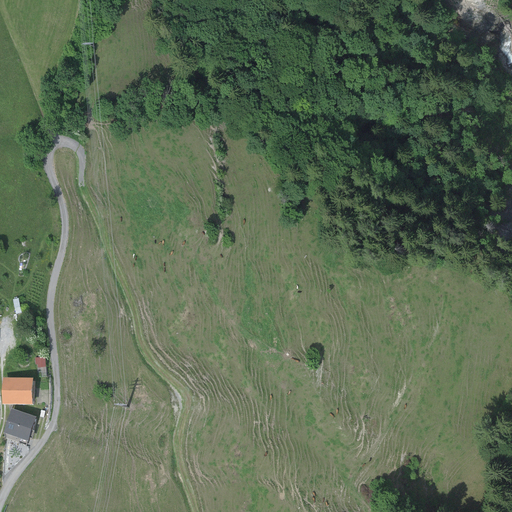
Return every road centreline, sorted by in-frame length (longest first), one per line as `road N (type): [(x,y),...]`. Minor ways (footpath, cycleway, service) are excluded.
road 1 (track): [(62,139),(81,154),(81,182),(139,311),(146,346),(188,391),(193,405),(182,452),(200,511)]
road 2 (track): [(0,504),(54,415),(49,318),(64,232),(46,157),(62,139)]
